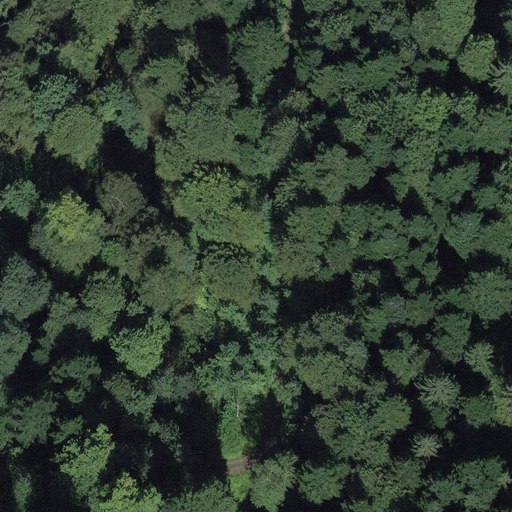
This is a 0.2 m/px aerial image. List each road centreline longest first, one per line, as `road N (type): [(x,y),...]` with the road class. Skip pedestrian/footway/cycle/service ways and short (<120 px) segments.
road 1 (track): [(296,0),(277,209),(281,406),(270,437),(241,465),(205,468),(168,441),(0,225)]
road 2 (track): [(511,181),(493,88),(508,0)]
